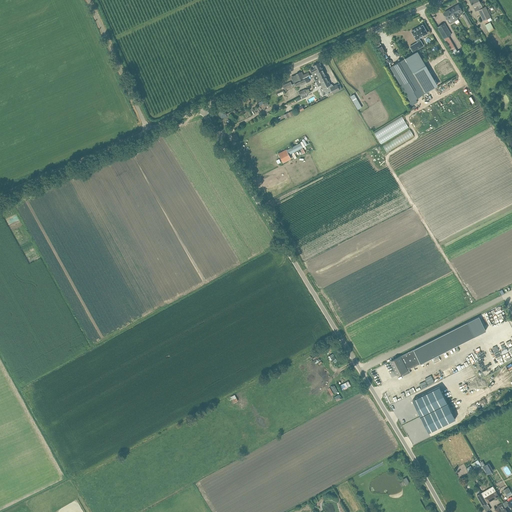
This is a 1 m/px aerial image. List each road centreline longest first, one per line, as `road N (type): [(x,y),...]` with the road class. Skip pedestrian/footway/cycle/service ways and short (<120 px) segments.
road 1 (unclassified): [(443,511),(204,108)]
road 2 (unclassified): [(204,108),(444,0)]
road 3 (unknown): [(386,156),(414,139),(409,113),(462,82),(420,10)]
road 4 (unclassified): [(0,196),(148,132)]
road 5 (unclassified): [(148,132),(89,0)]
road 6 (unknown): [(371,389),(494,333)]
